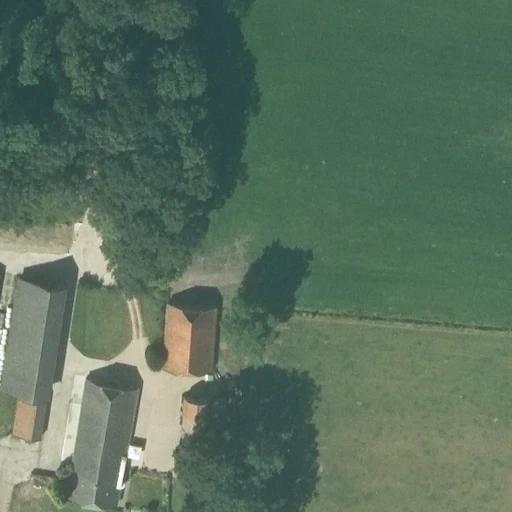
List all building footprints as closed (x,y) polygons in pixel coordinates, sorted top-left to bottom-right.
[(67,284),(18,276),(0,389),(50,397),(67,284)] [(162,368),(213,372),(217,306),(167,302),(162,368)] [(116,506),(138,388),(89,378),(66,496),(116,506)] [(18,395),(12,434),(42,439),(48,400),(18,395)] [(225,429),(227,399),(184,396),(182,426),(225,429)] [(53,489),(54,478),(31,473),(29,484),(53,489)]
